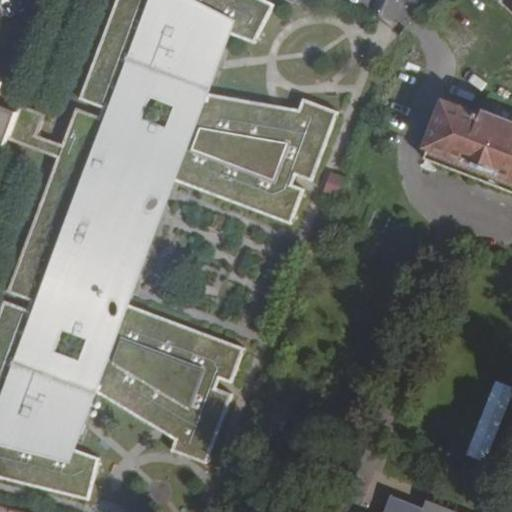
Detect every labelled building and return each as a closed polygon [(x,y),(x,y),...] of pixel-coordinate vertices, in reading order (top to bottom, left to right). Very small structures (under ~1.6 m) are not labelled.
[(125,304),(172,180),(292,225),(305,190),(292,185),(296,176),(313,182),(339,113),(314,102),(310,111),(209,92),(210,87),(218,89),(222,85),(225,81),(227,75),(229,68),(220,61),(229,35),(255,44),(275,5),(264,0),(116,0),(78,100),(105,111),(101,119),(75,109),(60,145),(35,136),(43,116),(27,109),(21,107),(18,113),(8,139),(16,143),(57,159),(8,291),(35,302),(32,310),(5,300),(0,312),(0,478),(89,501),(100,459),(71,452),(97,391),(185,442),(181,454),(206,463),(232,394),(215,388),(219,378),(232,383),(244,348),(125,304)] [(0,142),(6,144),(8,139),(18,113),(0,105),(0,94),(4,83),(3,82),(0,76),(0,142)] [(430,146),(511,178),(511,122),(486,112),(484,118),(446,104),(430,146)] [(511,178),(430,146),(425,159),(511,192),(511,178)] [(324,193),(339,199),(347,180),(332,174),(324,193)] [(458,511),(443,506),(440,511),(423,511),(425,509),(391,496),(385,511),(458,511)] [(440,511),(443,506),(428,501),(425,509),(423,511),(440,511)]
